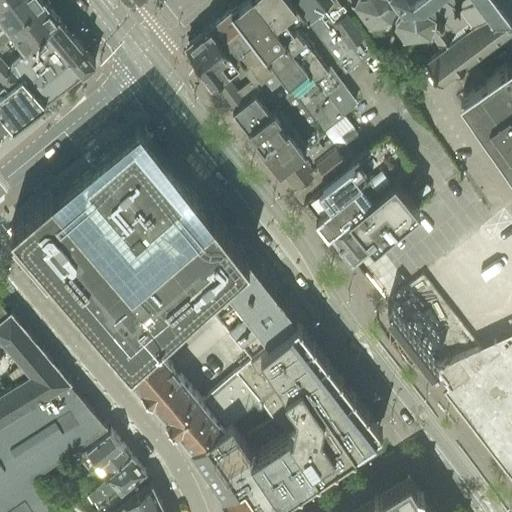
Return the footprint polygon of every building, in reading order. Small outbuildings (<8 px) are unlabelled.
[(58,16),(45,0),(36,0),(0,29),(0,53),(0,54),(12,45),(9,40),(18,33),(27,45),(46,30),(44,27),(58,16)] [(0,0),(0,29),(36,0),(0,0)] [(291,90),(307,111),(321,129),(322,127),(342,112),(343,112),(333,100),(316,76),(287,40),(288,39),(271,19),(273,18),(258,0),(238,0),(232,6),(262,44),(274,61),(295,87),(291,90)] [(333,100),(343,112),(355,102),(311,45),(313,43),(300,26),(307,20),(306,18),(307,18),(292,0),(258,0),(273,18),(271,19),(288,39),(287,40),(316,76),(333,100)] [(292,0),(307,18),(306,18),(307,20),(343,68),(345,66),(372,47),(337,0),(292,0)] [(355,0),(360,7),(359,8),(357,9),(358,10),(359,9),(359,10),(360,9),(361,8),(367,17),(366,21),(369,22),(370,18),(388,15),(386,20),(389,21),(391,16),(402,31),(400,35),(403,36),(405,32),(407,32),(429,29),(442,47),(427,58),(424,60),(425,62),(428,66),(440,82),(453,73),(473,58),(477,55),(477,54),(511,28),(511,24),(506,16),(498,6),(499,5),(498,4),(504,0),(355,0)] [(254,78),(274,61),(262,44),(232,6),(209,25),(233,55),(241,62),(251,74),(254,78)] [(46,30),(48,32),(57,42),(82,70),(95,60),(62,22),(62,20),(59,16),(58,16),(44,27),(46,30)] [(187,44),(187,45),(186,45),(187,46),(187,47),(211,79),(226,66),(239,83),(251,74),(241,62),(233,55),(209,25),(201,32),(201,33),(192,41),(192,40),(188,43),(187,43),(187,44)] [(7,61),(43,101),(63,84),(72,78),(81,71),(82,70),(57,42),(48,32),(46,30),(27,45),(7,61)] [(0,110),(12,124),(13,125),(14,124),(43,101),(7,61),(0,54),(0,53),(0,110)] [(473,58),(453,73),(465,89),(459,94),(472,112),(511,83),(511,56),(495,69),(485,76),(473,58)] [(273,105),(291,90),(295,87),(274,61),(254,78),(258,84),(273,105)] [(211,79),(230,105),(258,84),(254,78),(251,74),(239,83),(226,66),(211,79)] [(511,83),(472,112),(511,169),(511,83)] [(230,105),(246,125),(273,105),(258,84),(230,105)] [(307,111),(291,90),(273,105),(246,125),(263,146),(288,126),(307,111)] [(0,134),(12,124),(0,110),(0,134)] [(278,166),(323,131),(321,129),(307,111),(263,146),(278,166)] [(139,118),(5,230),(125,370),(155,342),(204,298),(208,294),(249,257),(229,231),(139,118)] [(302,196),(315,213),(359,177),(370,191),(370,192),(391,174),(410,157),(385,128),(354,153),(347,159),(302,196)] [(323,131),(278,166),(302,196),(347,159),(354,153),(345,142),(338,147),(335,144),(333,142),(324,130),(323,131)] [(370,191),(326,227),(352,260),(417,204),(391,174),(370,192),(370,191)] [(315,213),(326,227),(370,191),(359,177),(315,213)] [(221,318),(222,318),(256,289),(267,280),(249,257),(208,294),(204,298),(221,318)] [(237,336),(281,299),(267,280),(256,289),(222,318),(237,336)] [(253,354),(296,318),(281,299),(237,336),(252,354),(253,354)] [(0,419),(68,378),(68,377),(67,378),(59,369),(60,368),(58,366),(57,366),(53,361),(53,360),(51,358),(43,350),(44,349),(42,347),(36,341),(36,340),(35,338),(34,338),(27,330),(28,329),(26,328),(25,328),(20,322),(21,321),(19,319),(18,319),(10,310),(8,311),(0,301),(0,419)] [(193,448),(192,449),(224,495),(242,482),(260,509),(374,431),(376,421),(322,352),(296,318),(253,354),(252,354),(235,369),(258,395),(248,403),(249,405),(261,396),(286,429),(254,450),(233,417),(235,416),(234,415),(193,448)] [(155,342),(125,370),(150,398),(181,372),(180,371),(174,364),(166,355),(163,351),(155,342)] [(248,403),(258,395),(235,369),(202,397),(171,423),(193,448),(234,415),(248,403)] [(181,372),(150,398),(152,400),(165,415),(165,416),(171,423),(202,397),(199,393),(181,372)] [(0,511),(51,511),(56,509),(47,496),(32,474),(90,435),(107,424),(68,378),(0,419),(0,511)] [(78,454),(98,478),(131,451),(123,441),(122,442),(120,439),(121,438),(111,427),(78,454)] [(98,479),(88,488),(92,496),(99,506),(109,497),(104,491),(116,483),(121,489),(122,489),(130,482),(138,475),(145,469),(135,455),(133,456),(132,454),(131,453),(132,452),(131,451),(98,478),(98,479)] [(403,477),(346,511),(432,511),(408,473),(403,477)] [(166,511),(152,480),(136,492),(111,511),(166,511)] [(242,482),(224,495),(220,497),(224,511),(254,511),(260,509),(242,482)] [(56,490),(47,496),(56,509),(65,503),(56,490)]
